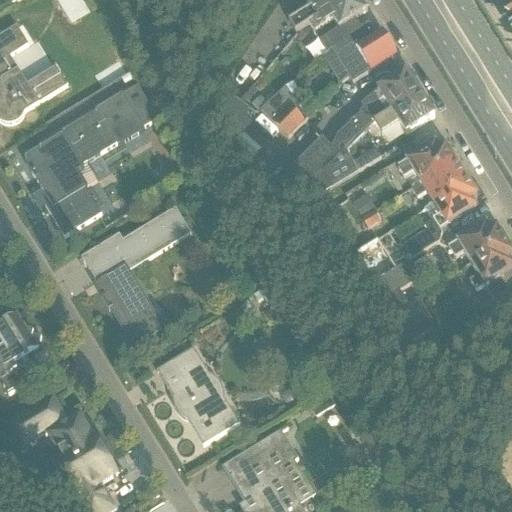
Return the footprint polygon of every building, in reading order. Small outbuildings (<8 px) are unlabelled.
[(304,0),(310,9),(288,23),(295,34),(308,25),(347,0),(304,0)] [(358,0),(347,0),(308,25),(314,34),(333,22),(339,32),(338,33),(320,44),(328,56),(332,52),(349,38),(350,38),(361,30),(356,21),(368,13),(358,0)] [(350,38),(349,38),(357,50),(376,38),(369,26),(368,26),(361,30),(350,38)] [(0,124),(1,125),(5,127),(9,127),(15,126),(19,125),(21,122),(23,119),(24,116),(67,89),(56,69),(27,87),(10,59),(29,48),(17,28),(0,38),(0,124)] [(357,50),(349,38),(332,52),(332,53),(348,79),(352,85),(361,80),(396,58),(381,35),(376,38),(357,50)] [(341,87),(348,79),(332,53),(323,59),(341,87)] [(339,137),(332,150),(341,160),(346,155),(350,150),(375,127),(421,98),(414,87),(415,84),(413,80),(409,79),(407,75),(390,86),(378,93),(361,107),(364,111),(359,115),(360,117),(339,137)] [(277,97),(305,125),(313,115),(293,84),(286,88),(277,97)] [(137,88),(123,96),(122,95),(95,111),(96,113),(61,135),(62,136),(25,159),(27,163),(25,165),(45,197),(40,200),(64,240),(102,217),(85,191),(87,190),(77,173),(84,169),(83,168),(117,147),(118,148),(145,132),(144,130),(158,122),(137,88)] [(252,90),(243,100),(247,104),(256,94),(252,90)] [(277,97),(260,113),(288,141),(305,125),(277,97)] [(427,107),(421,98),(375,127),(382,137),(399,127),(406,137),(434,119),(432,116),(433,113),(430,108),(427,107)] [(261,100),(253,108),(258,114),(266,105),(261,100)] [(322,141),(287,176),(318,200),(331,192),(322,178),(341,160),(332,150),(322,141)] [(413,176),(420,186),(455,165),(454,163),(453,156),(447,153),(446,151),(439,154),(435,147),(398,171),(405,181),(413,176)] [(341,160),(322,178),(331,192),(359,174),(381,160),(377,153),(354,167),(346,155),(341,160)] [(426,196),(433,207),(468,186),(466,183),(467,177),(461,175),(455,165),(420,186),(420,187),(412,192),(418,202),(426,196)] [(427,234),(404,248),(413,262),(422,257),(439,246),(442,237),(439,234),(475,211),(471,204),(477,200),(475,197),(475,191),(470,188),(468,186),(433,207),(421,215),(428,227),(424,229),(427,234)] [(361,203),(370,217),(373,215),(375,214),(378,213),(368,198),(361,203)] [(361,203),(353,207),(362,222),(370,217),(361,203)] [(109,295),(101,299),(109,313),(112,311),(127,335),(130,333),(141,351),(142,350),(138,345),(158,333),(142,308),(138,310),(131,299),(141,293),(130,274),(191,237),(175,211),(123,243),(119,237),(81,261),(97,286),(101,283),(109,295)] [(362,223),(368,233),(382,225),(375,214),(373,215),(362,222),(362,223)] [(465,256),(472,267),(506,245),(496,231),(490,235),(486,228),(449,251),(456,261),(465,256)] [(506,245),(472,267),(479,279),(470,284),(476,294),(511,270),(511,268),(509,263),(511,261),(511,250),(507,248),(506,245)] [(385,280),(375,286),(394,316),(406,309),(408,308),(399,294),(417,283),(406,266),(385,280)] [(394,316),(411,345),(424,337),(406,309),(394,316)] [(0,382),(1,383),(9,397),(14,394),(37,380),(54,370),(40,346),(41,339),(40,339),(40,342),(32,340),(33,337),(33,334),(27,332),(18,318),(0,328),(0,382)] [(446,350),(437,365),(449,373),(459,358),(446,350)] [(174,363),(157,374),(158,375),(170,394),(173,399),(173,401),(173,404),(173,407),(174,409),(175,412),(177,415),(179,417),(181,419),(184,422),(187,424),(203,449),(220,439),(240,427),(226,405),(220,408),(201,377),(207,374),(193,351),(174,363)] [(281,396),(281,400),(283,404),(286,405),(290,406),(294,404),(296,401),(296,396),(294,393),(292,391),(287,391),(284,392),(281,396)] [(310,409),(317,421),(335,410),(328,398),(310,409)] [(35,410),(6,428),(22,454),(48,438),(61,459),(52,464),(73,498),(62,505),(65,511),(115,511),(116,511),(101,487),(117,477),(94,439),(93,439),(84,425),(79,417),(78,418),(80,420),(69,427),(67,424),(52,400),(35,410)] [(229,480),(245,506),(254,501),(259,510),(255,511),(302,511),(299,507),(291,511),(283,511),(270,490),(284,482),(279,475),(298,463),(281,434),(242,458),(249,468),(229,480)]
